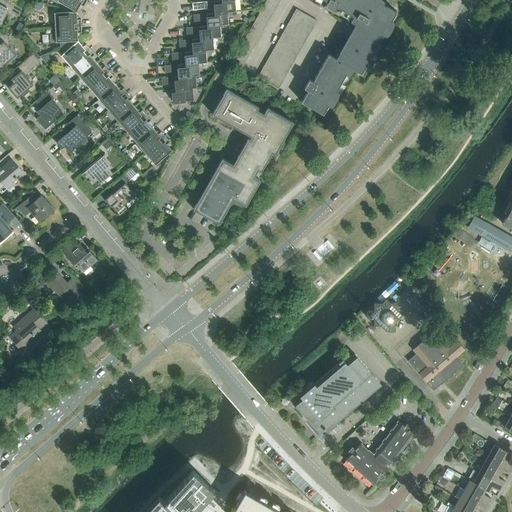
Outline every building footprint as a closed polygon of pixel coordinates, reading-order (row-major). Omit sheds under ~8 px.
[(0,0),(0,23),(6,13),(11,16),(13,13),(18,15),(22,8),(7,0),(0,0)] [(87,1),(85,0),(56,0),(57,0),(76,12),(80,5),(84,7),(87,1)] [(220,0),(214,1),(215,13),(228,12),(236,11),(234,0),(224,0),(223,0),(222,0),(220,0)] [(266,0),(231,62),(242,68),(280,0),(266,0)] [(301,102),(323,114),(350,67),(361,74),(396,12),(382,4),(383,2),(380,0),(324,0),(327,2),(325,5),(329,8),(328,10),(332,12),(332,13),(336,7),(353,16),(351,21),(356,25),(357,24),(359,25),(339,60),(328,54),(313,81),(309,79),(307,83),(304,82),(302,86),(301,86),(308,90),(301,102)] [(207,1),(201,2),(197,2),(198,9),(207,9),(207,1)] [(258,77),(278,89),(317,21),(296,9),(258,77)] [(77,19),(76,12),(54,13),(55,27),(81,26),(81,19),(77,19)] [(207,13),(208,25),(208,26),(220,25),(229,24),(228,12),(215,13),(207,13)] [(199,26),(201,38),(213,37),(213,38),(221,37),(220,25),(208,26),(208,25),(199,26)] [(82,33),(81,26),(55,27),(55,42),(77,41),(79,41),(78,33),(82,33)] [(0,67),(15,54),(9,48),(8,34),(0,34),(0,67)] [(192,39),(193,51),(206,50),(214,50),(213,38),(213,37),(201,38),(192,39)] [(83,47),(77,41),(61,55),(71,66),(91,49),(86,44),(83,47)] [(73,69),(80,77),(97,63),(92,57),(95,54),(91,49),(71,66),(73,69)] [(185,52),(186,64),(198,63),(207,62),(206,50),(193,51),(185,52)] [(11,80),(12,80),(14,78),(16,81),(9,87),(17,97),(20,94),(23,97),(30,91),(27,88),(32,84),(25,76),(40,63),(33,54),(10,73),(14,78),(11,80)] [(87,85),(89,88),(109,71),(105,66),(102,68),(97,63),(80,77),(87,85)] [(177,64),(179,76),(179,77),(196,75),(200,75),(198,63),(186,64),(177,64)] [(91,91),(99,99),(116,84),(111,79),(114,76),(109,71),(89,88),(91,91)] [(175,77),(176,89),(193,87),(193,88),(197,87),(196,75),(179,77),(179,76),(175,77)] [(106,107),(108,110),(128,93),(124,88),(121,90),(116,84),(99,99),(106,107)] [(176,89),(172,89),(173,102),(194,100),(193,88),(193,87),(176,89)] [(249,135),(233,165),(222,158),(193,209),(219,223),(233,198),(245,206),(260,180),(254,176),(258,169),(261,171),(272,152),(275,154),(293,122),(267,108),(264,114),(257,109),(258,107),(227,88),(212,114),(249,135)] [(38,111),(41,114),(36,119),(45,129),(57,119),(54,116),(61,110),(52,100),(54,98),(47,90),(34,102),(41,109),(38,111)] [(110,113),(117,121),(134,106),(129,101),(132,98),(128,93),(108,110),(110,113)] [(125,129),(127,132),(147,115),(142,110),(139,112),(134,106),(117,121),(125,129)] [(184,117),(189,120),(193,114),(187,111),(184,117)] [(92,132),(77,115),(60,130),(64,135),(56,142),(60,147),(62,148),(64,146),(70,153),(74,149),(75,150),(76,149),(75,148),(81,143),(83,144),(84,144),(85,144),(87,143),(88,142),(88,140),(88,139),(87,138),(86,137),(92,132)] [(129,135),(136,143),(153,128),(148,122),(151,120),(147,115),(127,132),(129,135)] [(143,151),(146,154),(166,137),(161,131),(158,134),(153,128),(136,143),(143,151)] [(166,137),(146,154),(148,156),(155,164),(155,165),(172,150),(167,144),(170,142),(166,137)] [(108,138),(102,144),(106,148),(112,143),(108,138)] [(90,167),(92,168),(86,173),(94,181),(110,167),(102,157),(106,153),(105,153),(103,155),(99,150),(85,161),(90,166),(89,167),(90,167)] [(0,167),(0,180),(0,181),(7,189),(13,184),(10,181),(21,171),(11,160),(1,169),(0,167)] [(111,206),(112,205),(119,214),(119,215),(127,208),(126,207),(124,205),(136,195),(128,186),(132,182),(125,174),(112,185),(117,190),(112,194),(112,193),(105,199),(111,206)] [(18,206),(22,212),(27,208),(40,222),(54,209),(41,195),(37,198),(33,193),(18,206)] [(0,205),(0,210),(1,212),(0,213),(0,242),(13,231),(2,219),(5,216),(6,217),(11,213),(3,203),(0,205)] [(511,204),(502,223),(509,227),(509,229),(510,230),(511,228),(511,204)] [(511,245),(511,237),(474,216),(468,227),(509,250),(511,245)] [(75,263),(83,272),(98,260),(90,251),(88,252),(80,243),(65,255),(73,265),(75,263)] [(51,292),(49,294),(54,300),(64,291),(75,304),(85,295),(72,279),(67,283),(57,272),(44,283),(51,292)] [(390,303),(386,299),(382,303),(374,303),(374,311),(373,312),(371,311),(369,311),(368,311),(367,312),(366,314),(366,316),(367,317),(367,318),(369,319),(371,319),(373,318),(374,319),(374,325),(380,325),(386,331),(392,325),(396,325),(396,320),(402,315),(396,309),(396,303),(390,303)] [(18,324),(21,327),(10,337),(21,350),(37,337),(34,333),(46,322),(35,309),(18,324)] [(408,361),(433,390),(463,365),(456,357),(465,349),(457,340),(448,348),(434,331),(413,349),(416,353),(408,361)] [(303,399),(295,406),(319,434),(326,429),(327,430),(334,425),(382,385),(355,354),(345,362),(342,358),(314,383),(312,381),(298,393),(303,399)] [(412,427),(407,423),(405,426),(397,420),(375,449),(377,451),(374,454),(361,442),(355,449),(352,447),(348,451),(351,454),(345,460),(372,485),(378,478),(380,480),(382,480),(384,477),(384,475),(382,474),(389,467),(387,466),(391,461),(394,464),(416,435),(409,429),(412,427)] [(489,454),(511,467),(511,460),(508,458),(511,454),(494,444),(489,454)] [(511,467),(489,454),(484,463),(500,473),(503,468),(510,473),(511,469),(511,467)] [(484,463),(478,473),(502,486),(505,481),(498,477),(500,473),(484,463)] [(193,511),(214,489),(192,469),(164,500),(159,496),(144,511),(193,511)] [(478,473),(473,482),(486,490),(489,492),(492,487),(499,491),(502,486),(478,473)] [(470,480),(464,489),(488,503),(491,498),(483,494),(486,490),(473,482),(470,480)] [(231,511),(297,511),(248,483),(231,511)] [(464,489),(459,499),(475,508),(478,504),(485,508),(488,503),(464,489)] [(459,499),(453,508),(459,511),(473,511),(475,508),(459,499)]
